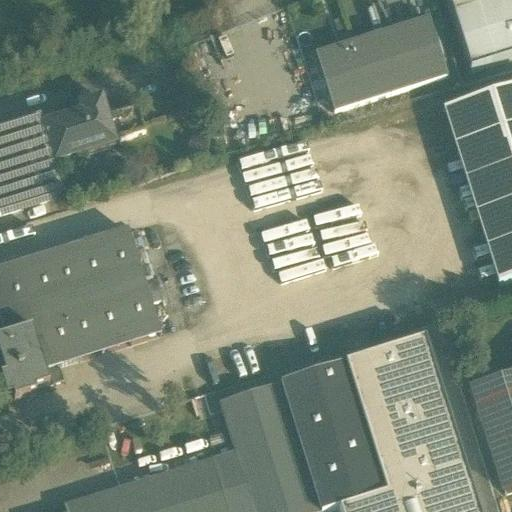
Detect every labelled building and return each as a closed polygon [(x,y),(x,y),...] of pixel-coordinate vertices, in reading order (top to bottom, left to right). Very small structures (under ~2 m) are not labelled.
[(446,0),(452,18),(494,5),(492,0),(446,0)] [(452,18),(470,74),(511,61),(511,0),(494,5),(452,18)] [(314,58),(333,117),(447,81),(428,22),(314,58)] [(511,93),(443,115),(498,290),(511,285),(511,93)] [(42,129),(53,165),(114,146),(107,121),(101,102),(78,109),(81,117),(42,129)] [(107,121),(114,146),(145,136),(137,111),(107,121)] [(0,133),(0,218),(64,199),(53,165),(42,129),(40,121),(0,133)] [(209,144),(192,139),(187,156),(204,161),(209,144)] [(45,332),(57,372),(160,340),(151,310),(144,289),(128,236),(0,275),(0,331),(4,345),(45,332)] [(156,285),(144,289),(151,310),(163,307),(156,285)] [(0,366),(12,404),(13,408),(35,401),(34,397),(62,388),(57,372),(45,332),(4,345),(0,346),(0,366)] [(343,511),(476,511),(424,344),(344,369),(383,499),(343,511)] [(0,407),(12,404),(0,366),(0,407)] [(344,369),(279,390),(317,511),(343,511),(383,499),(344,369)] [(506,498),(511,495),(511,380),(473,392),(506,498)] [(317,511),(279,390),(219,409),(234,458),(251,511),(317,511)] [(251,511),(234,458),(211,465),(225,511),(251,511)] [(225,511),(211,465),(92,502),(64,511),(63,511),(225,511)]
